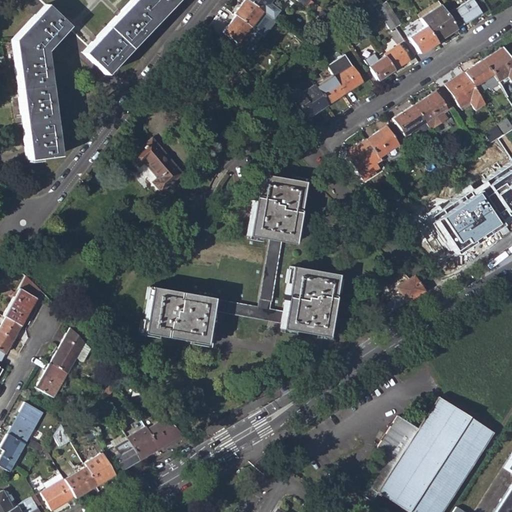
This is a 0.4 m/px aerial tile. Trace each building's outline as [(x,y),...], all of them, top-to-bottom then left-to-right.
[(173,0),(130,0),(80,53),(103,74),(173,0)] [(245,0),(243,0),(232,15),(234,17),(248,27),(261,11),(245,0)] [(245,0),(261,11),(270,19),(276,11),(266,4),(269,0),(245,0)] [(452,8),(445,13),(455,28),(462,23),(461,22),(477,12),(469,0),(466,0),(453,9),(452,8)] [(384,2),(380,5),(393,26),(398,23),(384,2)] [(439,3),(418,18),(424,26),(434,42),(455,28),(445,13),(439,3)] [(389,29),(393,26),(380,5),(374,8),(389,29)] [(66,26),(44,6),(11,40),(26,159),(56,156),(42,52),(43,51),(66,26)] [(326,23),(316,16),(310,24),(317,29),(318,28),(319,29),(326,23)] [(255,42),(260,36),(248,27),(234,17),(221,33),(242,50),(251,40),(255,42)] [(417,53),(434,42),(424,26),(406,38),(417,53)] [(397,44),(382,54),(383,56),(392,69),(407,60),(405,56),(400,49),(397,44)] [(511,66),(500,47),(481,60),(496,83),(498,86),(506,81),(508,82),(511,79),(511,66)] [(329,74),(331,77),(342,93),(361,81),(350,65),(343,54),(324,66),(329,74)] [(375,80),(392,69),(383,56),(367,67),(375,80)] [(486,89),(496,83),(481,60),(462,72),(472,87),(481,81),(484,87),(486,89)] [(473,109),(482,103),(476,93),(472,87),(462,72),(444,84),(458,106),(468,100),(473,109)] [(329,74),(313,85),(325,104),(342,93),(331,77),(329,74)] [(472,87),(476,93),(484,87),(481,81),(472,87)] [(321,106),(325,104),(313,85),(312,85),(309,87),(321,106)] [(303,118),(321,106),(309,87),(299,93),(296,88),(287,94),(303,118)] [(449,107),(437,88),(431,92),(442,109),(439,111),(440,113),(449,107)] [(431,92),(412,105),(422,122),(427,129),(431,126),(432,127),(444,119),(440,113),(439,111),(442,109),(431,92)] [(401,135),(422,122),(412,105),(391,119),(401,135)] [(504,118),(496,124),(502,134),(511,128),(504,118)] [(384,126),(365,139),(376,157),(395,144),(384,126)] [(151,183),(159,192),(179,174),(150,139),(129,157),(137,166),(142,162),(156,179),(151,183)] [(370,162),(376,157),(365,139),(347,150),(350,155),(346,157),(361,181),(372,174),(371,172),(375,169),(370,162)] [(511,162),(427,217),(453,258),(511,219),(511,162)] [(245,235),(267,239),(280,241),(290,243),(301,182),(256,174),(245,235)] [(386,200),(391,208),(403,200),(398,191),(386,200)] [(255,306),(268,308),(280,241),(267,239),(255,306)] [(289,266),(281,311),(278,323),(278,328),(323,336),(335,274),(289,266)] [(412,275),(397,286),(406,301),(420,291),(420,287),(412,275)] [(17,289),(1,317),(3,318),(18,326),(34,298),(38,291),(24,276),(17,289)] [(201,344),(207,311),(209,298),(210,297),(148,286),(139,332),(201,344)] [(399,297),(403,303),(406,301),(397,286),(394,288),(399,297)] [(384,307),(388,313),(403,303),(399,297),(384,307)] [(207,311),(278,323),(281,311),(268,308),(255,306),(209,298),(207,311)] [(0,352),(2,354),(18,326),(3,318),(0,323),(0,352)] [(68,328),(48,363),(64,373),(73,357),(81,362),(88,348),(68,328)] [(50,397),(64,373),(48,363),(34,388),(50,397)] [(97,401),(112,389),(106,382),(95,391),(91,394),(97,401)] [(376,490),(412,511),(436,511),(488,430),(437,397),(417,428),(397,414),(376,447),(385,453),(361,493),(370,498),(372,496),(375,498),(377,494),(374,493),(376,490)] [(23,403),(5,434),(22,443),(26,437),(40,412),(23,403)] [(162,417),(144,428),(156,448),(179,434),(162,417)] [(57,446),(68,440),(58,424),(50,435),(57,446)] [(142,426),(124,437),(125,439),(137,459),(156,448),(144,428),(142,426)] [(0,467),(6,471),(22,443),(5,434),(0,441),(0,449),(1,450),(0,452),(0,467)] [(22,443),(38,453),(39,451),(42,447),(26,437),(22,443)] [(119,469),(137,459),(125,439),(108,449),(119,469)] [(511,481),(492,511),(511,511),(511,451),(503,466),(511,471),(511,481)] [(99,453),(81,463),(94,484),(111,474),(99,453)] [(76,471),(62,479),(72,497),(94,484),(81,463),(74,467),(76,471)] [(49,510),(72,497),(62,479),(61,478),(38,492),(49,510)] [(0,511),(1,511),(16,504),(10,494),(6,493),(7,492),(2,490),(0,492),(0,491),(0,511)] [(29,497),(35,507),(39,504),(33,494),(29,497)] [(37,511),(35,507),(29,497),(16,504),(1,511),(37,511)]
